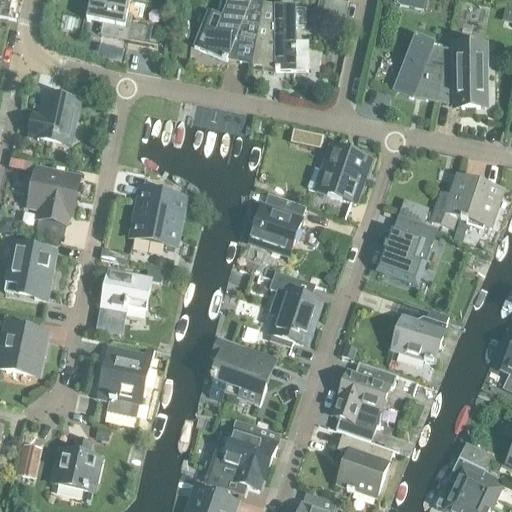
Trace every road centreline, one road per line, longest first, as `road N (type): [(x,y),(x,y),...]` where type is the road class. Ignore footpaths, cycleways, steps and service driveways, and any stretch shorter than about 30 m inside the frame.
road 1 (residential): [(270,511),(393,138)]
road 2 (residential): [(55,420),(127,83)]
road 3 (residential): [(127,83),(338,124)]
road 4 (residential): [(338,124),(367,0)]
road 5 (residential): [(393,138),(511,163)]
